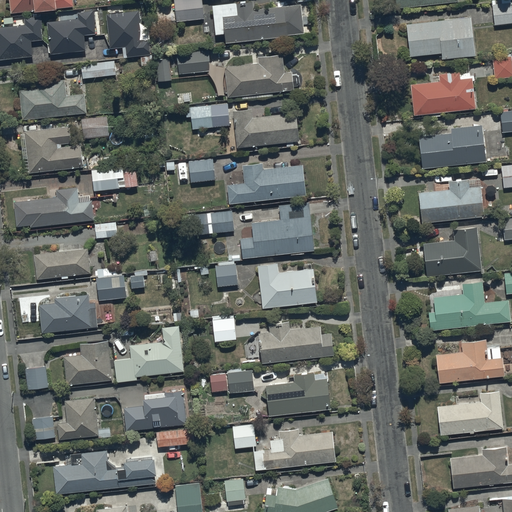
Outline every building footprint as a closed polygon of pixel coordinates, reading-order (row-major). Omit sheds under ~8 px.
[(9,0),(11,13),(34,11),(34,13),(56,10),(56,9),(74,7),(73,0),(9,0)] [(163,0),(155,1),(156,19),(149,20),(150,26),(156,26),(156,21),(165,21),(163,0)] [(202,0),(173,0),(175,19),(204,17),(202,0)] [(252,0),(220,0),(211,1),(214,32),(224,32),(224,39),(302,33),(300,1),(253,5),(252,0)] [(511,15),(510,0),(502,0),(492,1),(494,22),(511,20),(511,15)] [(77,19),(46,22),(50,55),(86,51),(84,36),(95,35),(93,10),(76,12),(77,19)] [(106,14),(110,49),(126,47),(127,57),(151,55),(149,37),(143,37),(140,11),(106,14)] [(469,15),(405,21),(409,53),(442,49),(442,56),(474,53),(469,15)] [(24,25),(0,27),(0,59),(32,57),(30,40),(42,39),(40,17),(24,18),(24,25)] [(208,46),(175,50),(178,72),(210,68),(208,46)] [(258,60),(224,64),(227,93),(293,86),(291,69),(283,70),(281,51),(257,53),(258,60)] [(511,52),(491,54),(493,76),(511,74),(511,52)] [(169,54),(155,55),(157,78),(171,76),(169,54)] [(115,60),(81,63),(83,78),(116,75),(115,60)] [(469,73),(469,70),(458,71),(458,69),(438,71),(439,78),(411,81),(409,80),(413,112),(475,105),(472,73),(469,73)] [(37,89),(19,91),(22,120),(87,114),(85,94),(66,96),(65,82),(37,84),(37,89)] [(227,101),(185,105),(186,115),(191,115),(192,126),(229,122),(227,101)] [(251,106),(233,108),(237,145),(298,139),(295,110),(283,112),(282,104),(268,106),(269,113),(264,113),(264,108),(252,109),(251,106)] [(511,108),(507,109),(507,108),(500,108),(502,130),(511,129),(511,108)] [(107,115),(82,118),(84,139),(109,136),(107,115)] [(485,158),(481,121),(449,125),(450,131),(418,134),(422,165),(485,158)] [(69,127),(24,133),(29,173),(83,167),(81,145),(61,148),(60,144),(71,143),(69,127)] [(212,156),(188,159),(191,179),(215,177),(212,156)] [(243,179),(224,181),(225,190),(228,190),(228,200),(305,192),(302,161),(287,163),(287,159),(273,161),(273,165),(262,167),(261,160),(242,162),(243,179)] [(511,162),(502,163),(504,184),(511,183),(511,162)] [(123,173),(122,166),(91,170),(94,192),(138,186),(136,171),(123,173)] [(448,185),(418,189),(422,219),(483,213),(479,174),(448,178),(448,185)] [(57,196),(14,201),(17,226),(30,225),(30,227),(94,220),(91,202),(90,202),(89,197),(79,198),(77,187),(56,190),(57,196)] [(313,248),(308,199),(278,202),(279,216),(251,219),(253,233),(240,234),(242,255),(313,248)] [(233,228),(232,209),(194,212),(196,232),(233,228)] [(511,213),(502,215),(504,237),(511,236),(511,213)] [(115,222),(95,224),(96,238),(117,236),(115,222)] [(454,237),(422,240),(426,273),(481,266),(476,222),(453,225),(454,237)] [(88,249),(34,255),(36,279),(61,277),(62,280),(68,279),(68,276),(90,274),(88,249)] [(217,263),(214,263),(216,284),(238,282),(236,261),(234,262),(233,258),(217,260),(217,263)] [(277,260),(257,262),(262,306),(317,300),(313,265),(278,268),(277,260)] [(98,278),(96,278),(99,301),(127,298),(125,275),(118,276),(117,267),(98,270),(98,278)] [(511,269),(503,270),(505,291),(511,290),(511,269)] [(135,276),(131,276),(132,289),(145,287),(143,275),(148,275),(147,271),(134,272),(135,276)] [(434,307),(428,308),(430,327),(510,318),(508,296),(484,299),(482,278),(461,280),(462,292),(432,295),(434,307)] [(56,303),(39,305),(42,333),(98,328),(95,303),(89,304),(88,295),(55,298),(56,303)] [(232,313),(211,316),(214,340),(235,337),(232,313)] [(269,329),(259,330),(262,360),(334,353),(331,329),(320,331),(320,323),(290,326),(289,318),(268,321),(269,329)] [(131,359),(114,361),(117,383),(137,380),(136,377),(183,372),(178,326),(162,328),(163,342),(129,346),(131,359)] [(462,348),(435,351),(438,380),(504,373),(502,354),(501,355),(500,345),(486,346),(485,335),(461,338),(462,348)] [(81,354),(63,357),(67,386),(111,381),(107,341),(80,344),(81,354)] [(48,388),(46,367),(24,369),(26,390),(48,388)] [(252,367),(209,372),(212,389),(229,387),(229,390),(255,387),(252,367)] [(314,377),(313,370),(294,372),(294,379),(265,382),(268,413),(330,406),(327,375),(314,377)] [(480,399),(457,401),(437,403),(440,431),(503,426),(499,386),(479,388),(480,399)] [(144,407),(124,409),(126,431),(187,425),(183,391),(143,395),(144,407)] [(68,423),(57,424),(59,440),(98,436),(93,397),(65,400),(68,423)] [(53,416),(32,418),(34,440),(55,437),(53,416)] [(254,421),(232,423),(235,446),(256,444),(254,421)] [(271,446),(253,448),(255,467),(335,459),(332,428),(298,431),(297,425),(278,427),(279,436),(270,437),(271,446)] [(193,429),(156,432),(157,447),(194,444),(193,429)] [(480,451),(450,454),(452,485),(511,478),(511,461),(507,462),(505,442),(480,445),(480,451)] [(72,465),(54,467),(57,495),(155,484),(154,474),(156,474),(154,457),(125,460),(126,466),(117,467),(108,462),(107,451),(71,456),(72,465)] [(277,486),(267,484),(262,511),(314,511),(337,504),(327,474),(295,485),(277,483),(277,486)] [(243,475),(224,477),(226,499),(245,497),(243,475)] [(202,511),(199,482),(175,484),(178,511),(202,511)] [(219,491),(206,492),(207,503),(216,503),(216,500),(219,500),(219,491)] [(479,511),(478,502),(447,505),(447,511),(511,511),(511,493),(501,494),(502,511),(479,511)]
